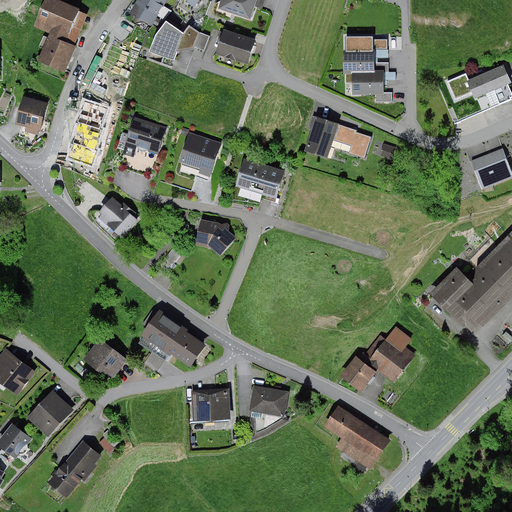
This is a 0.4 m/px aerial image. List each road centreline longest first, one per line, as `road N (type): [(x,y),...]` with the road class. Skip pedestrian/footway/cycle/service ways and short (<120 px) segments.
road 1 (residential): [(288,0),(273,55),(278,72),(310,91),(450,146),(511,126)]
road 2 (residential): [(429,452),(364,406),(219,333)]
road 3 (residential): [(219,333),(123,264),(40,180)]
road 4 (residential): [(40,180),(120,0)]
road 5 (residential): [(262,222),(388,255)]
road 6 (residential): [(262,222),(142,195)]
